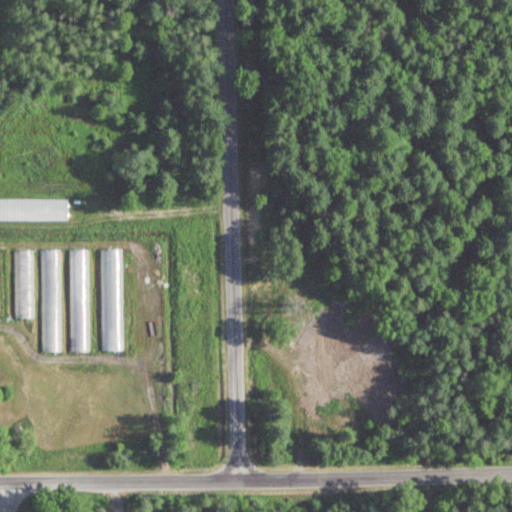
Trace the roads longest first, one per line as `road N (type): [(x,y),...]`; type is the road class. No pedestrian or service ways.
road 1 (residential): [(0,478),(174,483),(511,474)]
road 2 (residential): [(239,482),(222,0)]
